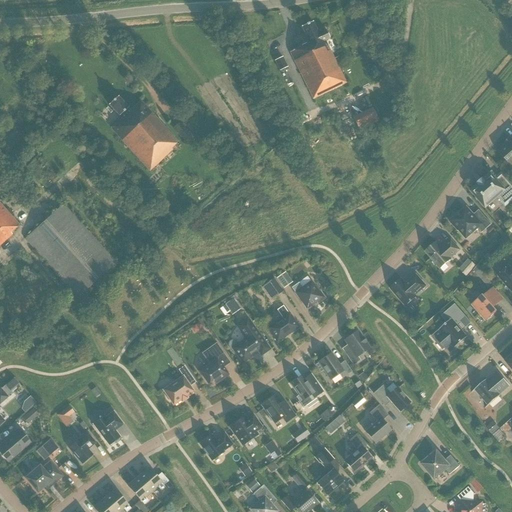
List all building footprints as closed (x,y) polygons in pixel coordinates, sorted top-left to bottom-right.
[(313,99),(346,83),(328,46),(332,44),(330,39),(326,30),(318,34),(313,22),(302,27),(308,41),(298,46),(299,48),(290,52),(313,99)] [(283,58),(275,61),(280,71),(287,67),(283,58)] [(150,171),(172,150),(171,149),(178,142),(141,101),(130,111),(118,97),(109,105),(122,119),(111,128),(150,171)] [(173,128),(187,144),(193,138),(179,122),(173,128)] [(511,141),(499,152),(500,152),(502,151),(511,163),(511,141)] [(477,184),(479,186),(473,191),(486,206),(498,196),(506,205),(511,199),(511,186),(501,174),(495,180),(491,176),(485,181),(483,179),(477,184)] [(108,202),(112,198),(104,191),(100,195),(108,202)] [(119,215),(123,211),(112,199),(108,203),(119,215)] [(0,245),(13,235),(11,233),(19,226),(0,204),(0,245)] [(25,239),(78,298),(116,263),(63,205),(25,239)] [(472,214),(466,208),(459,215),(458,214),(450,221),(458,231),(459,230),(466,238),(478,228),(482,233),(492,224),(479,210),(475,214),(472,214)] [(451,240),(442,248),(437,242),(425,252),(440,269),(451,259),(451,258),(460,250),(451,240)] [(459,271),(466,278),(476,267),(468,260),(459,271)] [(511,292),(511,266),(511,268),(509,266),(498,276),(511,292)] [(285,272),(277,278),(284,288),(292,282),(285,272)] [(406,283),(402,279),(391,289),(406,306),(417,296),(416,295),(426,286),(417,274),(406,283)] [(480,279),(486,286),(490,283),(484,276),(480,279)] [(262,287),(271,300),(284,292),(274,279),(262,287)] [(303,288),(299,283),(292,288),(307,310),(325,298),(320,291),(319,292),(312,281),(303,288)] [(484,297),(483,296),(471,306),(486,322),(497,312),(494,309),(504,300),(494,288),(484,297)] [(225,305),(232,315),(241,309),(234,299),(225,305)] [(450,321),(439,330),(443,335),(440,338),(447,346),(450,344),(455,348),(468,337),(457,325),(460,322),(465,327),(470,323),(471,324),(471,323),(455,304),(444,314),(450,321)] [(277,310),(283,319),(268,329),(277,342),(299,327),(289,314),(283,306),(277,310)] [(247,319),(237,327),(246,339),(238,345),(236,343),(235,342),(233,341),(231,342),(230,343),(229,344),(229,346),(230,347),(234,354),(236,352),(243,363),(259,351),(262,355),(269,349),(247,319)] [(345,340),(349,345),(343,349),(354,365),(360,360),(358,357),(370,349),(365,343),(366,342),(363,338),(362,338),(357,331),(345,340)] [(202,354),(209,364),(198,372),(207,385),(213,381),(216,385),(230,375),(224,368),(231,363),(217,343),(202,354)] [(316,365),(321,373),(324,371),(331,380),(340,374),(342,378),(351,372),(345,362),(340,365),(332,354),(316,365)] [(193,392),(190,387),(196,383),(184,366),(179,370),(183,377),(163,390),(174,405),(193,392)] [(358,376),(362,382),(368,378),(365,375),(363,373),(358,376)] [(489,383),(487,380),(475,389),(489,406),(500,396),(500,395),(510,386),(499,374),(489,383)] [(302,376),(290,385),(298,396),(296,398),(303,408),(318,398),(317,397),(323,392),(311,375),(304,380),(302,376)] [(411,403),(397,387),(390,393),(383,385),(373,394),(384,407),(390,402),(400,413),(411,403)] [(2,389),(1,388),(0,388),(0,405),(9,397),(8,397),(12,394),(5,386),(2,389)] [(91,391),(96,398),(101,394),(96,388),(91,391)] [(360,396),(356,400),(360,405),(364,401),(360,396)] [(24,402),(22,409),(25,412),(36,403),(31,397),(24,402)] [(289,406),(283,410),(273,397),(262,405),(270,416),(269,417),(269,418),(271,421),(272,421),(273,421),(275,424),(282,418),(286,423),(296,416),(289,406)] [(377,422),(365,432),(375,444),(391,431),(382,421),(388,416),(379,405),(369,413),(377,422)] [(22,419),(28,425),(39,415),(34,409),(22,419)] [(114,442),(116,441),(118,439),(119,438),(120,437),(115,431),(123,425),(113,412),(106,418),(104,416),(93,425),(109,445),(114,442)] [(254,416),(245,422),(242,419),(230,428),(243,445),(255,437),(253,433),(262,427),(254,416)] [(339,416),(325,429),(331,435),(345,422),(339,416)] [(69,417),(62,422),(66,427),(73,422),(69,417)] [(486,427),(492,434),(499,429),(493,422),(486,427)] [(298,431),(303,437),(308,433),(303,427),(298,431)] [(0,452),(8,462),(30,443),(20,431),(0,447),(0,452)] [(82,464),(93,455),(88,450),(96,443),(88,434),(80,441),(80,440),(69,449),(82,464)] [(212,461),(224,452),(223,451),(232,445),(225,434),(215,441),(212,436),(200,444),(212,461)] [(371,458),(362,448),(367,444),(357,434),(349,441),(358,450),(352,456),(347,455),(346,464),(349,464),(355,471),(353,472),(354,473),(371,458)] [(59,449),(51,440),(42,447),(50,456),(59,449)] [(272,442),(267,445),(276,457),(281,454),(272,442)] [(320,463),(324,467),(328,465),(333,460),(324,449),(322,452),(315,458),(320,463)] [(421,464),(435,479),(446,470),(450,475),(460,466),(451,455),(445,461),(437,451),(421,464)] [(69,457),(59,464),(66,474),(69,472),(74,479),(81,475),(69,457)] [(246,460),(239,465),(246,473),(252,468),(246,460)] [(38,493),(50,483),(52,486),(63,476),(50,462),(42,469),(40,466),(25,479),(38,493)] [(333,470),(328,465),(324,467),(321,470),(321,474),(324,478),(317,484),(327,496),(343,482),(333,470)] [(162,484),(149,468),(139,477),(152,493),(158,487),(161,491),(165,487),(162,484)] [(291,478),(302,491),(309,485),(298,472),(291,478)] [(139,477),(128,486),(140,500),(135,504),(142,511),(147,511),(149,511),(144,505),(149,502),(146,498),(152,493),(139,477)] [(247,487),(252,493),(260,487),(255,480),(247,487)] [(479,484),(474,488),(478,492),(482,488),(479,484)] [(263,485),(253,494),(260,502),(251,510),(252,511),(277,511),(268,500),(273,496),(263,485)] [(469,487),(458,497),(462,502),(461,511),(481,511),(482,503),(474,503),(474,494),(469,487)] [(104,499),(115,511),(120,511),(124,509),(126,511),(127,511),(131,509),(128,505),(115,490),(104,499)] [(288,495),(281,501),(290,511),(295,508),(298,511),(305,511),(311,507),(312,509),(318,504),(307,491),(294,503),(288,495)] [(115,511),(104,499),(94,508),(97,511),(115,511)]
